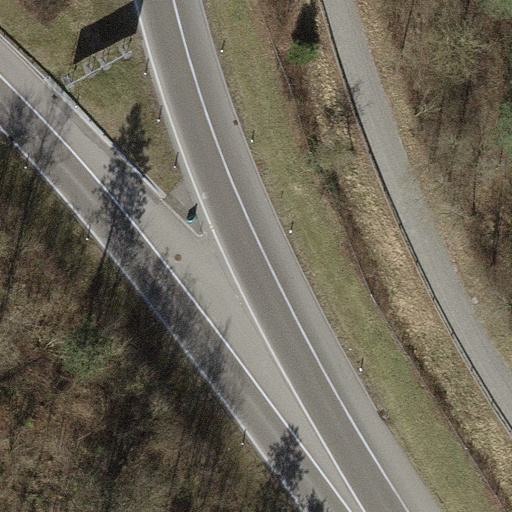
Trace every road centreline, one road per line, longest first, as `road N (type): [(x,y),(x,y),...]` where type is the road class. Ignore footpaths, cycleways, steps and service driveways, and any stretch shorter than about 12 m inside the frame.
road 1 (motorway): [(386,511),(281,325),(219,193),(156,0)]
road 2 (motorway): [(329,511),(159,283),(0,99)]
road 3 (track): [(342,0),(398,172),(465,320),(511,399)]
